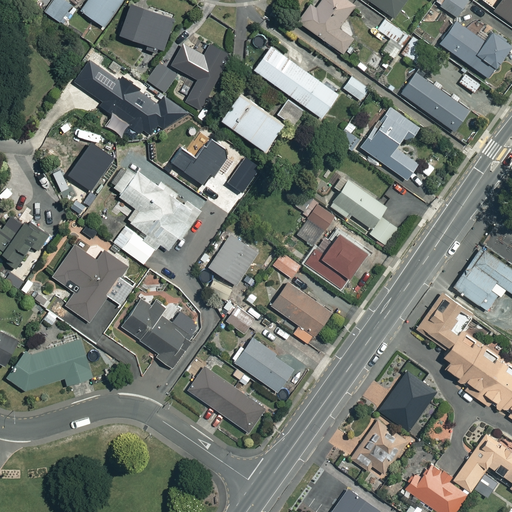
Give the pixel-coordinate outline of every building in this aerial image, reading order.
[(70,4),(64,0),(52,0),(45,11),(58,21),(70,4)] [(118,0),(84,0),(78,9),(102,25),(118,0)] [(193,4),(185,0),(174,0),(173,2),(188,12),(193,4)] [(352,3),(347,0),(315,0),(312,5),(307,2),(295,19),(340,51),(351,36),(336,26),(352,3)] [(368,0),(392,16),(402,0),(368,0)] [(464,0),(439,0),(437,3),(454,15),(464,0)] [(511,0),(482,0),(481,1),(511,22),(511,0)] [(142,46),(155,51),(156,48),(160,49),(172,17),(130,1),(118,32),(144,42),(142,46)] [(380,49),(392,57),(408,35),(384,17),(376,27),(389,37),(380,49)] [(480,39),(452,19),(436,41),(484,74),(507,42),(487,29),(480,39)] [(425,43),(411,36),(400,54),(414,62),(425,43)] [(228,53),(208,41),(201,53),(180,41),(177,48),(169,44),(160,61),(157,59),(145,79),(165,90),(177,68),(195,78),(183,99),(197,107),(228,53)] [(335,92),(267,43),(250,67),(318,116),(335,92)] [(161,128),(187,110),(163,94),(156,105),(138,94),(141,89),(119,75),(117,79),(86,59),(71,82),(103,103),(99,109),(107,115),(102,122),(121,135),(127,126),(137,133),(140,129),(148,135),(155,124),(161,128)] [(451,92),(449,96),(435,86),(438,83),(433,79),(431,83),(419,75),(423,70),(416,65),(398,91),(452,129),(466,109),(453,99),(456,96),(451,92)] [(478,83),(464,72),(458,81),(472,91),(478,83)] [(363,85),(349,74),(341,86),(355,96),(363,85)] [(278,119),(234,89),(215,117),(259,147),(278,119)] [(285,98),(275,112),(292,124),(302,109),(285,98)] [(418,127),(387,105),(359,145),(404,178),(415,163),(391,146),(398,136),(407,142),(418,127)] [(348,119),(334,137),(348,147),(356,136),(350,131),(355,124),(348,119)] [(441,157),(432,150),(424,161),(433,168),(441,157)] [(131,171),(124,166),(110,184),(118,190),(116,194),(132,206),(124,218),(125,219),(110,239),(141,262),(156,241),(165,248),(174,235),(178,238),(199,209),(157,178),(155,182),(134,167),(131,171)] [(383,205),(340,174),(333,185),(336,187),(325,202),(344,215),(347,211),(368,226),(383,205)] [(315,203),(318,200),(302,189),(291,204),(306,215),(294,233),(310,244),(332,214),(315,203)] [(0,251),(7,256),(4,261),(15,267),(24,253),(21,251),(26,243),(36,249),(46,232),(22,216),(20,219),(10,213),(1,228),(0,227),(0,251)] [(396,227),(380,215),(368,232),(384,244),(396,227)] [(361,248),(333,228),(316,252),(313,250),(304,262),(336,284),(361,248)] [(255,252),(225,232),(204,263),(233,283),(255,252)] [(96,258),(74,243),(51,275),(73,291),(63,304),(87,320),(105,294),(119,304),(132,286),(118,277),(126,266),(103,249),(96,258)] [(511,269),(481,248),(469,264),(506,290),(511,293),(511,269)] [(297,263),(279,251),(270,263),(288,276),(297,263)] [(506,290),(469,264),(453,286),(487,310),(499,294),(502,296),(506,290)] [(328,309),(274,272),(257,296),(297,323),(291,332),(306,342),(328,309)] [(161,281),(148,274),(142,287),(154,293),(161,281)] [(19,287),(44,307),(54,294),(36,279),(33,282),(27,277),(19,287)] [(230,287),(211,277),(205,290),(224,300),(230,287)] [(511,364),(484,345),(482,348),(476,343),(477,341),(467,334),(462,331),(474,315),(442,292),(416,329),(446,350),(443,354),(445,356),(444,357),(450,361),(445,369),(459,378),(457,380),(461,383),(467,382),(470,384),(465,390),(489,407),(494,400),(497,403),(497,408),(499,410),(501,408),(504,410),(511,408),(511,411),(508,416),(511,418),(511,364)] [(152,354),(172,367),(199,328),(189,321),(193,315),(175,303),(170,309),(154,298),(150,303),(139,296),(119,326),(155,350),(152,354)] [(251,318),(232,305),(223,319),(242,332),(251,318)] [(15,338),(0,330),(0,362),(2,364),(15,338)] [(290,366),(247,335),(231,359),(274,389),(290,366)] [(17,351),(6,376),(23,388),(62,375),(64,383),(89,375),(76,336),(32,351),(17,351)] [(263,407),(203,365),(186,388),(246,431),(263,407)] [(250,376),(236,366),(230,374),(245,384),(250,376)] [(434,390),(404,369),(376,408),(406,429),(434,390)] [(405,438),(374,418),(348,457),(366,469),(369,464),(382,472),(405,438)] [(502,444),(483,431),(451,477),(468,489),(486,464),(511,481),(507,486),(511,489),(511,443),(506,440),(502,444)] [(415,469),(403,486),(438,511),(452,511),(466,493),(446,479),(449,475),(430,462),(421,474),(415,469)] [(379,511),(381,510),(348,488),(331,511),(379,511)]
